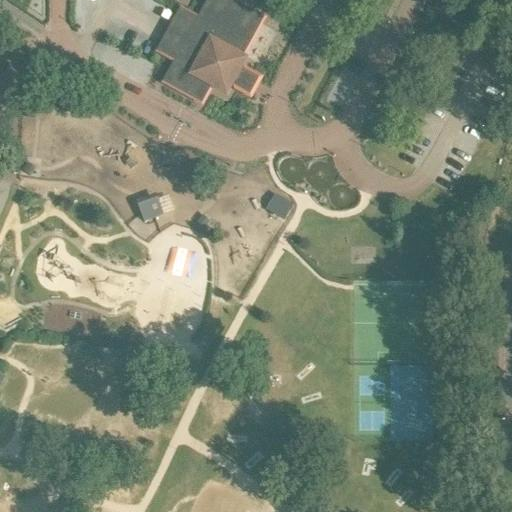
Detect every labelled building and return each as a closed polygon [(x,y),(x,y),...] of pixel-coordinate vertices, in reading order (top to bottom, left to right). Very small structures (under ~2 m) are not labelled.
[(172,0),(187,8),(191,0),(172,0)] [(241,63),(261,27),(216,3),(204,26),(207,27),(205,33),(183,21),(163,58),(181,68),(170,89),(202,107),(210,93),(228,103),(235,91),(240,93),(247,81),(241,78),(248,66),(241,63)] [(363,72),(367,64),(357,59),(357,61),(353,67),(353,68),(363,72)] [(280,197),(271,214),(284,221),(294,205),(280,197)] [(158,199),(139,205),(145,223),(164,216),(158,199)] [(172,247),(166,271),(182,275),(188,250),(172,247)] [(223,468),(217,480),(241,493),(247,480),(223,468)]
